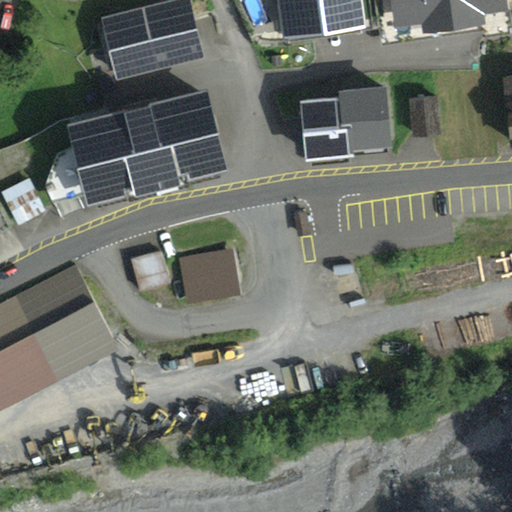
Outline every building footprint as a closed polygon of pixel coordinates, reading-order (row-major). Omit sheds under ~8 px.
[(357,0),(283,0),(288,29),(360,18),(357,0)] [(428,21),(453,18),(450,0),(397,0),(399,16),(427,12),(428,21)] [(501,0),(450,0),(453,18),(478,15),(477,5),(502,2),(501,0)] [(184,1),(110,19),(122,66),(195,48),(184,1)] [(343,102),(348,147),(388,144),(383,92),(342,95),(343,102)] [(440,95),(408,98),(411,135),(443,132),(440,95)] [(206,96),(71,127),(87,198),(223,166),(206,96)] [(348,147),(343,102),(305,105),(309,157),(349,154),(348,147)] [(2,197),(16,230),(46,217),(31,184),(2,197)] [(227,225),(130,252),(139,285),(181,273),(188,299),(243,283),(227,225)] [(0,396),(1,396),(78,361),(51,306),(102,281),(88,253),(0,296),(0,396)]
